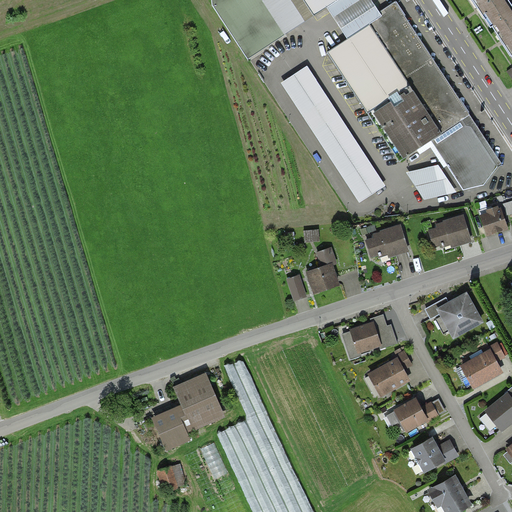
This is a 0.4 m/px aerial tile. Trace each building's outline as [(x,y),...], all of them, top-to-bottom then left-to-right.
[(263,2),(261,0),(212,0),(213,7),(248,59),(285,35),(263,2)] [(302,0),(265,0),(263,2),(285,35),(314,16),(302,0)] [(302,0),(314,16),(325,8),(338,0),(302,0)] [(338,0),(325,8),(346,39),(380,17),(377,12),(369,0),(338,0)] [(511,5),(508,0),(472,0),(479,10),(491,28),(492,27),(502,42),(511,56),(511,5)] [(484,185),(501,162),(393,2),(377,12),(380,17),(346,39),(326,51),(398,162),(431,143),(462,190),(484,185)] [(307,65),(279,82),(357,203),(385,185),(307,65)] [(437,163),(406,172),(425,200),(457,192),(437,163)] [(487,208),(479,211),(487,236),(508,229),(501,209),(498,210),(497,207),(488,210),(487,208)] [(442,227),(430,231),(435,246),(442,244),(442,246),(445,245),(444,243),(450,241),(452,246),(464,242),(471,240),(463,217),(441,224),(442,227)] [(379,237),(367,241),(372,256),(378,254),(379,256),(382,255),(381,253),(387,251),(389,256),(401,252),(407,250),(400,227),(378,234),(379,237)] [(318,231),(305,232),(306,242),(319,241),(318,231)] [(323,267),(308,272),(315,292),(338,285),(336,280),(331,265),(336,263),(331,248),(318,252),(323,267)] [(299,278),(289,282),(295,300),(300,298),(305,296),(299,278)] [(446,297),(425,309),(428,314),(431,319),(439,314),(453,340),(483,323),(465,291),(448,300),(446,297)] [(372,322),(350,330),(351,331),(342,335),(351,360),(398,344),(394,333),(391,325),(388,327),(384,315),(371,320),(372,322)] [(489,351),(462,366),(474,387),(501,372),(495,362),(504,357),(497,344),(487,349),(489,351)] [(395,358),(366,372),(378,397),(410,382),(403,369),(410,365),(402,348),(393,352),(395,358)] [(181,406),(153,417),(165,449),(189,440),(186,432),(225,416),(208,374),(173,388),(181,406)] [(511,398),(508,394),(487,412),(501,429),(511,420),(511,398)] [(414,397),(391,409),(403,434),(424,423),(425,425),(440,418),(428,396),(416,402),(414,397)] [(431,437),(407,449),(419,475),(458,456),(453,446),(449,438),(435,445),(431,437)] [(216,441),(203,447),(210,462),(223,456),(216,441)] [(179,464),(157,471),(163,491),(185,485),(179,464)] [(456,477),(429,491),(438,508),(443,505),(446,511),(459,511),(471,506),(466,497),(456,477)]
